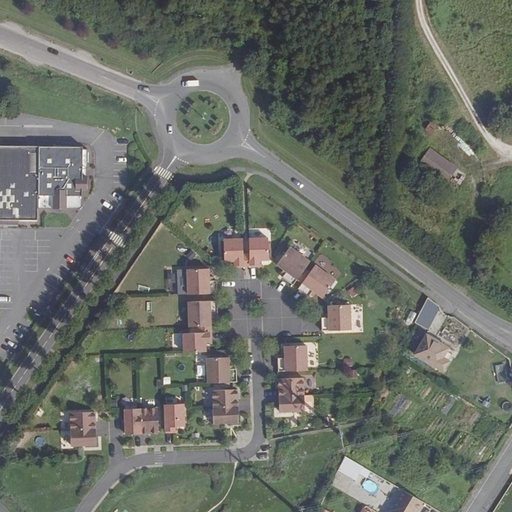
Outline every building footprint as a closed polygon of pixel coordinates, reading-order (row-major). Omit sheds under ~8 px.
[(429,121),(424,130),(432,134),(437,125),(429,121)] [(0,219),(17,220),(37,220),(38,208),(38,205),(77,206),(78,200),(81,200),(82,191),(82,173),(86,173),(87,149),(82,149),(72,149),(72,147),(53,146),(53,150),(39,149),(39,146),(0,144),(0,219)] [(446,183),(456,169),(430,149),(420,164),(446,183)] [(77,206),(38,205),(38,208),(77,209),(81,206),(81,200),(78,200),(77,206)] [(243,258),(243,243),(224,244),(224,266),(232,266),(235,266),(236,271),(244,271),(243,258)] [(269,264),(268,243),(249,243),(249,258),(250,271),(258,270),(258,265),(261,265),(269,264)] [(305,268),(310,261),(290,246),(277,264),(283,268),(287,271),(285,274),(282,277),(293,285),(297,279),(305,268)] [(302,283),(298,288),(309,296),(311,293),(313,290),(316,292),(322,297),(335,279),(315,265),(310,272),(302,283)] [(302,283),(310,272),(305,268),(297,279),(302,283)] [(187,269),(188,294),(217,293),(216,280),(212,280),(209,280),(209,276),(208,269),(187,269)] [(177,294),(185,294),(184,274),(177,274),(177,294)] [(414,323),(427,330),(441,307),(427,299),(414,323)] [(217,301),(188,302),(189,327),(211,326),(210,318),(210,314),(214,314),(218,314),(217,301)] [(322,331),(351,330),(350,305),(328,306),(329,313),(329,318),(325,318),(321,318),(322,331)] [(211,332),(183,333),(184,352),(206,352),(205,343),(205,340),(211,340),(211,332)] [(443,358),(449,348),(426,334),(415,354),(444,371),(449,361),(443,358)] [(279,371),(308,370),(308,345),(286,346),(286,354),(286,358),(283,358),(279,358),(279,371)] [(204,358),(205,383),(234,382),(233,369),(230,369),(226,369),(226,365),(225,357),(204,358)] [(279,379),(280,396),(304,395),(304,378),(279,379)] [(209,391),(210,408),(234,407),(234,390),(209,391)] [(281,412),(305,411),(304,395),(280,396),(281,412)] [(184,426),(184,405),(165,405),(166,433),(173,433),(173,427),(177,427),(184,426)] [(211,424),(235,423),(234,407),(210,408),(211,424)] [(124,410),(125,434),(141,434),(140,409),(124,410)] [(157,409),(140,409),(141,434),(158,433),(157,409)] [(70,413),(71,430),(95,429),(94,412),(70,413)] [(71,446),(96,445),(95,429),(71,430),(71,446)] [(343,457),(330,486),(359,500),(364,490),(375,495),(379,486),(366,480),(371,470),(343,457)] [(397,501),(389,511),(414,511),(413,511),(420,501),(401,489),(395,499),(397,501)]
